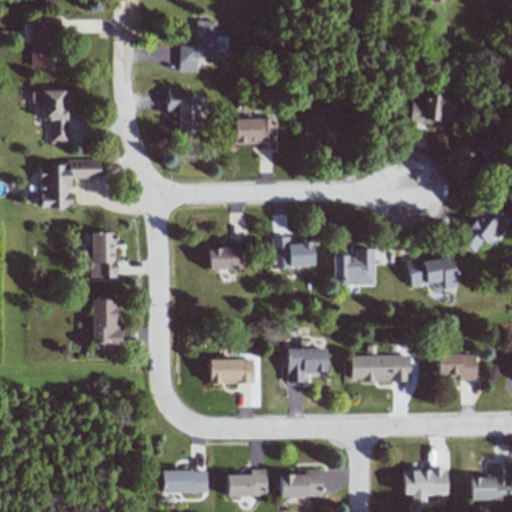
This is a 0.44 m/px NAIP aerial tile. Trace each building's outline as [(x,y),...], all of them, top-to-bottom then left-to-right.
[(55,18),(29,17),(29,67),(55,67),(55,18)] [(177,72),(195,72),(195,56),(215,56),(215,20),(193,20),(193,46),(177,46),(177,72)] [(181,88),(166,87),(165,112),(176,113),(176,133),(195,133),(196,96),(181,96),(181,88)] [(67,143),(68,90),(40,90),(39,117),(48,117),(47,143),(67,143)] [(451,122),(453,96),(424,93),(423,103),(409,101),(407,122),(440,125),(441,121),(451,122)] [(308,105),(309,114),(302,114),(302,146),(323,145),(323,129),(346,128),(345,105),(308,105)] [(232,144),(255,144),(255,149),(274,149),(273,118),(232,118),(232,144)] [(481,156),(485,168),(502,162),(492,133),(463,143),(468,160),(481,156)] [(98,162),(38,162),(38,208),(69,208),(69,178),(98,178),(98,162)] [(501,218),(483,204),(456,239),(473,252),(490,230),(492,231),(501,218)] [(81,257),(88,257),(88,277),(113,277),(114,233),(89,232),(88,246),(81,246),(81,257)] [(311,266),(310,241),(287,242),(287,236),(269,237),(270,267),(311,266)] [(206,247),(207,269),(242,268),(242,239),(226,239),(226,247),(206,247)] [(330,256),(331,281),(339,281),(339,284),(372,284),(371,249),(352,249),(353,256),(330,256)] [(404,260),(408,285),(435,282),(436,290),(454,287),(450,257),(420,261),(420,258),(404,260)] [(90,342),(100,341),(100,351),(120,350),(119,326),(113,326),(112,299),(89,300),(90,342)] [(324,348),(308,348),(308,341),(298,341),(298,349),(284,349),(285,382),(302,382),(302,373),(324,373),(324,348)] [(435,355),(436,375),(456,374),(456,380),(474,380),(474,354),(435,355)] [(348,356),(349,381),(409,380),(408,355),(348,356)] [(251,358),(206,359),(207,383),(251,383),(251,358)] [(508,467),(489,467),(489,475),(468,475),(468,500),(508,500),(508,467)] [(264,495),(264,469),(248,470),(248,474),(224,475),(224,496),(264,495)] [(319,469),(303,470),(303,474),(277,475),(278,497),(320,496),(319,469)] [(401,494),(410,494),(409,501),(423,501),(423,493),(445,494),(445,470),(401,469),(401,494)] [(204,492),(204,471),(159,470),(159,492),(204,492)]
